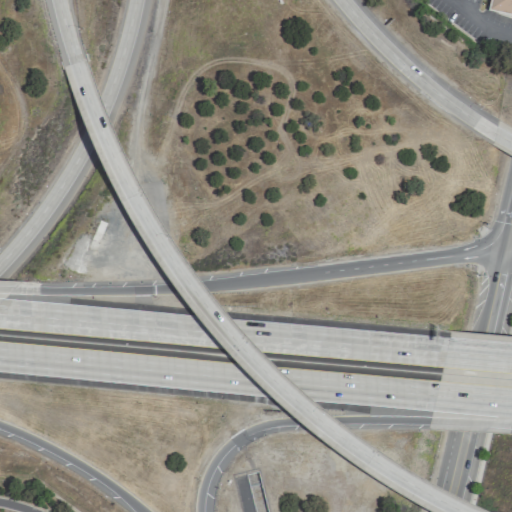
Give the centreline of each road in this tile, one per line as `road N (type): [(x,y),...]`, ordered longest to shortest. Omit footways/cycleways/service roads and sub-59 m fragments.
road 1 (motorway): [(73,60),(150,226),(215,318),(348,443),(465,511)]
road 2 (motorway): [(507,249),(253,280),(12,290)]
road 3 (motorway): [(443,354),(0,313)]
road 4 (motorway): [(0,357),(433,395)]
road 5 (motorway): [(0,260),(81,151),(118,63),(131,0)]
road 6 (motorway): [(197,511),(217,454),(262,424),(427,418)]
road 7 (secondary): [(507,249),(445,511)]
road 8 (motorway): [(491,135),(412,75),(342,0)]
road 9 (motorway): [(0,425),(54,452),(137,511)]
